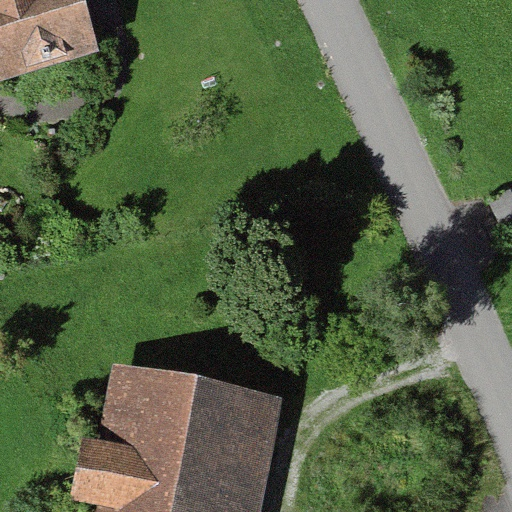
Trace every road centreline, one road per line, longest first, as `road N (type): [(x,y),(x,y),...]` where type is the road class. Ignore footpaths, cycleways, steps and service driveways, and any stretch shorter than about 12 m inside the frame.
road 1 (residential): [(324,0),(511,432)]
road 2 (track): [(289,511),(321,415),(377,371),(425,358),(464,325)]
